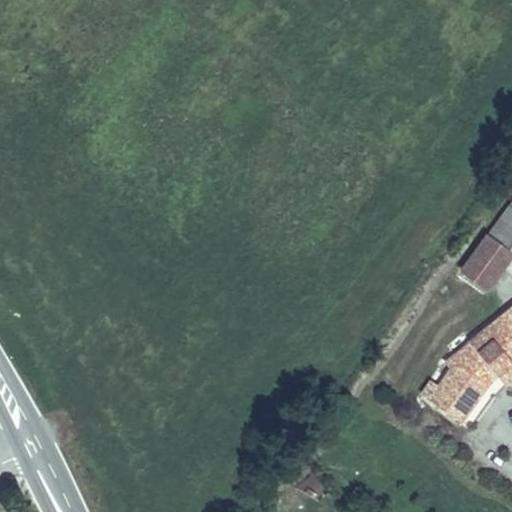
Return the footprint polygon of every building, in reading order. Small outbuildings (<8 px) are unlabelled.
[(511,208),(507,205),(496,220),(511,233),(511,208)] [(511,248),(511,233),(496,220),(486,234),(510,251),(511,248)] [(486,292),(511,258),(511,252),(510,251),(486,234),(457,269),(486,292)] [(511,383),(511,303),(511,304),(511,362),(495,377),(506,389),(511,383)] [(495,377),(511,362),(511,304),(467,341),(495,377)] [(495,377),(467,341),(443,360),(451,366),(482,392),(495,377)] [(461,425),(482,392),(451,366),(427,399),(461,425)]
